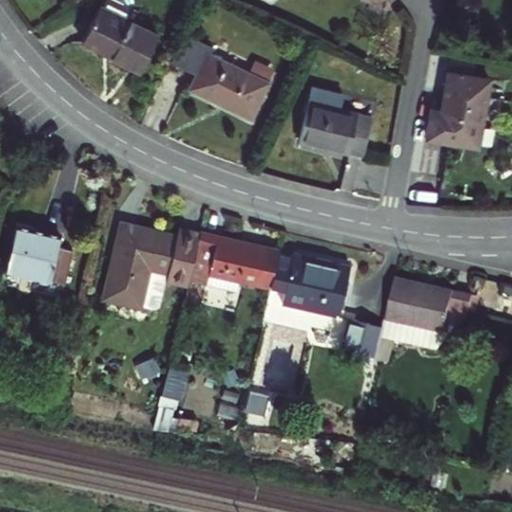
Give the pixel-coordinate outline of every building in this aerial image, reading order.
[(99,6),(82,43),(141,71),(159,34),(99,6)] [(253,118),(270,83),(276,70),(258,61),(251,75),(210,56),(213,49),(181,34),(168,61),(189,71),(182,86),(253,118)] [(431,109),(425,140),(478,148),(491,80),(448,72),(441,111),(431,109)] [(334,98),(335,91),(313,86),(299,142),(363,157),(372,116),(339,109),(342,100),(334,98)] [(334,98),(342,100),(343,93),(335,91),(334,98)] [(166,280),(189,284),(190,282),(200,233),(179,228),(177,236),(121,222),(102,298),(140,308),(140,306),(155,309),(160,307),(166,280)] [(8,268),(51,278),(52,275),(66,279),(74,250),(59,246),(61,236),(17,227),(8,268)] [(200,233),(190,282),(206,285),(209,275),(270,288),(278,254),(279,252),(200,233)] [(285,292),(282,305),(339,316),(350,268),(293,255),(292,257),(278,254),(270,288),(285,292)] [(64,292),(66,279),(52,275),(51,278),(49,288),(64,292)] [(474,294),(395,277),(386,318),(452,333),(470,317),(471,308),(474,294)] [(377,358),(382,337),(384,326),(353,317),(345,351),(377,358)] [(452,333),(386,318),(384,326),(382,337),(395,340),(435,349),(452,333)] [(395,340),(382,337),(377,358),(377,360),(391,364),(395,340)] [(175,422),(192,371),(176,365),(159,416),(175,422)]
